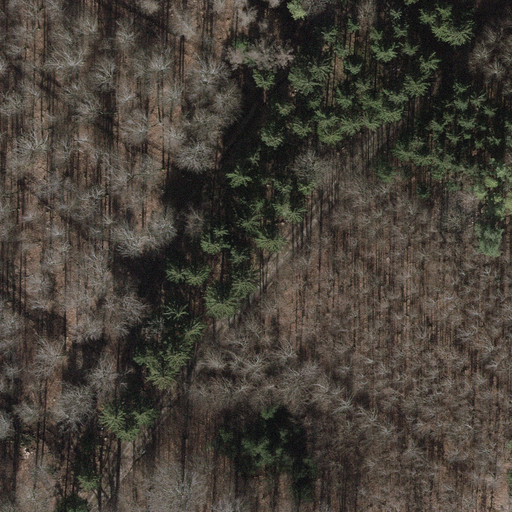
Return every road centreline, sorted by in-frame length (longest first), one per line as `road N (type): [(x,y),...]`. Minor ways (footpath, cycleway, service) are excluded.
road 1 (track): [(511,2),(416,96),(222,327),(94,511)]
road 2 (track): [(38,511),(175,234),(322,0)]
